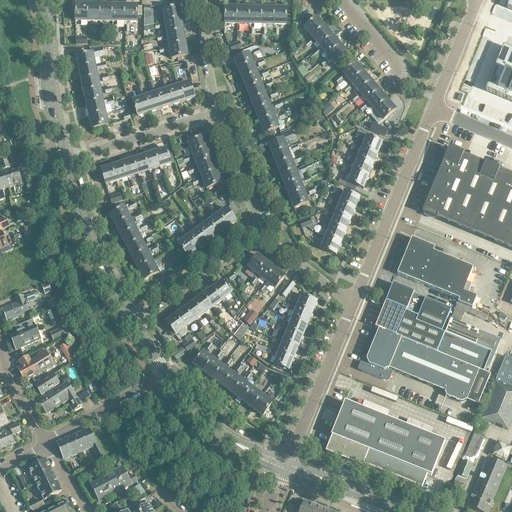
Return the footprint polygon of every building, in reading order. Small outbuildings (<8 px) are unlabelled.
[(88,6),(76,6),(75,21),(88,22),(88,6)] [(88,22),(100,22),(100,6),(88,6),(88,22)] [(100,6),(100,22),(112,22),(113,6),(100,6)] [(112,22),(125,22),(125,7),(113,6),(112,22)] [(125,22),(137,23),(137,7),(125,7),(125,22)] [(181,20),(179,8),(163,11),(165,23),(181,20)] [(237,9),(225,8),(224,25),(237,25),(237,9)] [(249,9),(237,9),(237,25),(249,25),(249,9)] [(261,25),(261,9),(249,9),(249,25),(261,25)] [(274,9),(261,9),(261,25),(274,25),(274,9)] [(286,26),(286,10),(274,9),(274,25),(286,26)] [(325,28),(317,18),(305,29),(313,38),(325,28)] [(167,35),(183,33),(181,20),(165,23),(167,35)] [(325,28),(313,38),(321,48),(333,37),(325,28)] [(168,40),(169,47),(185,44),(183,33),(167,35),(163,36),(164,41),(168,40)] [(333,37),(321,48),(328,57),(340,46),(333,37)] [(187,57),(185,44),(169,47),(165,48),(166,53),(170,52),(172,60),(187,57)] [(328,63),(331,60),(337,67),(349,56),(340,46),(328,57),(325,59),(328,63)] [(495,67),(505,71),(511,53),(511,50),(503,47),(495,67)] [(102,48),(90,48),(91,54),(76,57),(79,69),(95,66),(93,59),(104,56),(102,48)] [(249,54),(234,60),(239,70),(253,65),(257,63),(258,62),(256,56),(254,57),(252,53),(249,54)] [(343,74),(340,77),(343,80),(346,78),(351,84),(363,73),(355,64),(343,74)] [(95,66),(79,69),(82,82),(97,78),(96,71),(100,70),(99,65),(95,66)] [(239,70),(243,81),(257,75),(253,65),(239,70)] [(495,67),(484,92),(495,96),(505,71),(495,67)] [(511,83),(511,73),(505,71),(495,96),(505,100),(511,83)] [(363,73),(351,84),(359,93),(371,82),(363,73)] [(311,74),(304,79),(308,84),(315,79),(311,74)] [(243,81),(247,92),(261,86),(257,75),(243,81)] [(84,94),(100,90),(97,78),(82,82),(84,94)] [(367,102),(379,91),(371,82),(359,93),(356,95),(359,99),(362,97),(367,102)] [(174,88),(167,90),(172,106),(183,102),(178,87),(177,83),(172,84),(174,88)] [(195,99),(190,83),(178,87),(183,102),(195,99)] [(261,86),(247,92),(251,102),(266,97),(261,86)] [(87,106),(103,102),(100,90),(84,94),(87,106)] [(162,92),(155,94),(160,110),(172,106),(167,90),(162,92)] [(379,91),(367,102),(370,106),(375,112),(387,101),(379,91)] [(160,110),(155,94),(144,98),(149,113),(160,110)] [(266,97),(251,102),(256,113),(270,107),(266,97)] [(132,102),(137,117),(149,113),(144,98),(132,102)] [(387,101),(375,112),(383,121),(395,111),(387,101)] [(89,118),(105,114),(103,102),(87,106),(89,118)] [(328,105),(322,110),(327,116),(333,111),(328,105)] [(270,107),(256,113),(260,124),(274,118),(270,107)] [(284,114),(278,116),(280,121),(286,119),(285,118),(291,116),(290,112),(284,115),(284,114)] [(92,130),(108,126),(105,114),(89,118),(92,130)] [(260,124),(264,134),(278,129),(274,118),(260,124)] [(372,125),(370,131),(384,137),(387,131),(372,125)] [(355,138),(365,142),(362,149),(377,155),(382,144),(367,138),(369,133),(359,129),(355,138)] [(282,140),(269,145),(273,156),(287,150),(291,149),(291,148),(289,142),(294,140),(291,131),(281,135),(282,140)] [(203,138),(188,144),(192,155),(207,149),(203,138)] [(4,145),(6,151),(13,148),(10,142),(4,145)] [(192,155),(197,167),(212,161),(207,149),(192,155)] [(362,149),(357,161),(372,167),(377,155),(362,149)] [(463,155),(449,149),(440,171),(465,181),(473,163),(462,158),(463,155)] [(171,164),(166,150),(155,153),(160,168),(171,164)] [(277,166),(291,161),(287,150),(273,156),(277,166)] [(160,168),(155,153),(144,157),(149,171),(160,168)] [(149,171),(144,157),(133,160),(138,175),(149,171)] [(291,161),(277,166),(281,177),(296,172),(293,165),(297,164),(295,159),(291,161)] [(138,175),(133,160),(122,164),(127,178),(138,175)] [(0,201),(5,200),(2,190),(14,186),(22,184),(17,169),(9,171),(8,169),(9,168),(6,161),(0,163),(3,173),(0,174),(0,201)] [(197,167),(202,178),(217,172),(212,161),(197,167)] [(357,161),(352,172),(367,178),(372,167),(357,161)] [(485,164),(484,167),(473,163),(465,181),(461,192),(479,200),(492,167),(485,164)] [(127,178),(122,164),(112,167),(116,182),(127,178)] [(305,168),(299,170),(301,175),(307,172),(313,170),(311,166),(305,169),(305,168)] [(101,171),(105,185),(116,182),(112,167),(101,171)] [(498,173),(499,170),(492,167),(479,200),(497,207),(509,178),(498,173)] [(296,172),(281,177),(286,188),(300,182),(297,176),(301,175),(299,170),(296,172)] [(367,178),(352,172),(349,170),(347,175),(351,176),(348,183),(363,190),(367,178)] [(465,181),(440,171),(431,193),(456,203),(461,192),(465,181)] [(206,190),(221,184),(217,172),(202,178),(206,190)] [(511,179),(509,178),(497,207),(511,213),(511,179)] [(304,193),(300,182),(286,188),(290,198),(304,193)] [(448,222),(466,229),(479,200),(461,192),(456,203),(448,222)] [(294,209),(308,204),(304,193),(290,198),(294,209)] [(354,210),(359,199),(344,193),(339,204),(354,210)] [(437,220),(438,217),(448,222),(456,203),(431,193),(422,214),(437,220)] [(120,195),(109,198),(111,205),(122,201),(120,195)] [(253,199),(257,208),(265,205),(260,196),(253,199)] [(466,229),(484,237),(497,207),(479,200),(466,229)] [(339,204),(335,216),(350,222),(354,210),(339,204)] [(115,226),(130,219),(126,212),(130,211),(128,206),(110,216),(115,226)] [(484,237),(502,244),(511,221),(511,213),(497,207),(484,237)] [(236,222),(226,209),(216,216),(226,229),(236,222)] [(20,213),(15,214),(19,223),(25,221),(22,212),(20,213)] [(207,223),(216,236),(226,229),(216,216),(214,213),(210,216),(213,219),(207,223)] [(330,227),(345,233),(350,222),(335,216),(331,214),(329,219),(333,220),(330,227)] [(8,246),(1,231),(9,227),(5,218),(0,220),(0,243),(3,249),(8,246)] [(115,226),(121,237),(135,230),(130,219),(115,226)] [(309,219),(304,221),(307,227),(312,232),(315,228),(312,225),(309,219)] [(511,221),(502,244),(511,248),(511,221)] [(216,236),(207,223),(197,231),(207,244),(216,236)] [(340,245),(345,233),(330,227),(326,225),(324,230),(328,232),(325,238),(340,245)] [(193,233),(187,238),(197,251),(207,244),(197,231),(195,227),(191,230),(193,233)] [(135,230),(121,237),(127,248),(141,241),(138,234),(141,232),(139,228),(135,230)] [(187,258),(197,251),(187,238),(185,234),(181,237),(183,241),(178,245),(187,258)] [(321,250),(336,256),(340,245),(325,238),(321,250)] [(287,239),(280,244),(286,252),(292,247),(287,239)] [(433,253),(435,249),(411,239),(397,275),(460,301),(473,269),(433,253)] [(141,241),(127,248),(132,259),(147,252),(141,241)] [(0,250),(0,251),(2,255),(11,251),(10,249),(13,248),(11,244),(10,244),(9,246),(8,246),(3,249),(0,243),(0,250)] [(147,252),(132,259),(138,270),(153,263),(149,256),(153,255),(153,254),(150,250),(147,252)] [(257,256),(248,268),(257,275),(266,263),(257,256)] [(156,261),(153,263),(138,270),(144,281),(158,274),(155,267),(158,266),(156,261)] [(257,275),(254,278),(258,281),(260,278),(266,282),(275,270),(266,263),(257,275)] [(275,290),(284,277),(275,270),(266,282),(275,290)] [(285,298),(294,285),(289,281),(280,294),(285,298)] [(230,295),(221,282),(212,289),(221,301),(230,295)] [(42,285),(45,294),(51,292),(47,283),(42,285)] [(405,341),(437,354),(444,335),(442,334),(451,311),(413,295),(414,293),(393,285),(387,298),(386,298),(384,299),(382,305),(383,307),(384,307),(375,328),(405,341)] [(212,289),(203,296),(212,308),(221,301),(212,289)] [(28,313),(25,305),(32,303),(30,296),(23,298),(22,297),(15,300),(17,304),(3,309),(7,322),(28,313)] [(212,308),(203,296),(194,303),(203,315),(212,308)] [(316,303),(301,297),(297,308),(312,314),(316,303)] [(194,303),(184,309),(193,322),(203,315),(194,303)] [(307,326),(312,314),(297,308),(292,320),(307,326)] [(193,322),(184,309),(175,316),(184,329),(193,322)] [(243,320),(250,325),(258,315),(251,310),(243,320)] [(166,323),(175,335),(179,333),(182,337),(187,333),(184,329),(175,316),(166,323)] [(292,320),(288,318),(287,323),(290,324),(287,331),(302,337),(307,326),(292,320)] [(15,328),(17,332),(9,336),(16,351),(40,340),(32,321),(15,328)] [(501,341),(450,321),(444,335),(495,356),(501,341)] [(53,341),(68,334),(64,327),(50,334),(53,341)] [(484,373),(465,365),(437,354),(405,341),(375,328),(359,366),(362,372),(384,381),(390,379),(393,371),(444,393),(446,398),(461,404),(467,402),(478,406),(490,376),(484,373)] [(286,336),(283,342),(298,348),(302,337),(287,331),(286,336)] [(495,356),(444,335),(437,354),(465,365),(484,373),(484,372),(490,368),(495,356)] [(187,352),(196,346),(192,341),(183,347),(187,352)] [(283,342),(278,354),(293,360),(298,348),(283,342)] [(66,344),(59,348),(69,364),(76,360),(66,344)] [(257,347),(255,350),(267,355),(273,357),(274,352),(268,350),(257,347)] [(18,362),(19,363),(21,367),(17,369),(25,382),(54,366),(46,351),(35,357),(36,357),(30,361),(28,356),(18,362)] [(268,365),(271,358),(258,352),(255,358),(268,365)] [(278,354),(274,352),(273,357),(276,358),(273,365),(288,371),(293,360),(278,354)] [(203,353),(193,366),(203,373),(212,360),(203,353)] [(511,360),(505,357),(495,381),(496,382),(511,388),(511,360)] [(222,367),(212,360),(203,373),(213,380),(222,367)] [(226,370),(229,367),(225,364),(222,367),(213,380),(223,388),(232,375),(226,370)] [(223,388),(233,395),(242,382),(236,377),(239,374),(235,371),(232,375),(223,388)] [(286,378),(276,374),(273,380),(283,384),(286,378)] [(36,387),(41,396),(59,385),(53,376),(36,387)] [(61,380),(64,384),(69,381),(66,376),(61,380)] [(246,385),(249,381),(245,378),(242,382),(233,395),(243,402),(252,389),(246,385)] [(511,408),(511,388),(496,382),(489,399),(511,408)] [(37,401),(46,415),(68,401),(74,411),(81,406),(80,404),(90,397),(87,392),(77,399),(67,383),(52,393),(51,392),(37,401)] [(91,394),(92,394),(97,392),(94,385),(88,387),(91,394)] [(262,397),(252,389),(243,402),(252,409),(262,397)] [(252,409),(262,417),(272,404),(262,397),(252,409)] [(480,419),(489,423),(494,425),(494,424),(502,427),(501,428),(508,431),(511,420),(511,408),(489,399),(480,419)] [(331,437),(332,437),(369,452),(363,465),(421,489),(427,476),(431,477),(445,443),(344,403),(331,437)] [(17,424),(1,431),(2,434),(0,434),(0,449),(15,443),(12,436),(21,432),(17,424)] [(97,446),(89,430),(74,437),(81,453),(92,448),(98,460),(105,457),(98,445),(97,446)] [(57,444),(63,460),(81,453),(74,437),(57,444)] [(325,453),(362,468),(363,465),(369,452),(332,437),(325,453)] [(482,471),(478,483),(496,490),(506,466),(487,458),(482,470),(482,471)] [(36,485),(54,476),(46,461),(28,470),(36,485)] [(472,465),(463,461),(458,475),(466,479),(472,465)] [(127,479),(121,467),(102,477),(103,479),(91,485),(98,500),(114,492),(115,494),(136,483),(133,476),(127,479)] [(36,485),(44,501),(62,492),(56,480),(54,476),(36,485)] [(21,477),(15,480),(21,492),(27,489),(21,477)] [(460,491),(462,485),(463,485),(465,481),(456,477),(452,488),(460,491)] [(491,502),(496,490),(478,483),(473,494),(471,494),(466,507),(478,511),(488,511),(493,503),(491,502)] [(140,485),(133,490),(138,498),(143,495),(145,494),(140,485)] [(146,499),(143,495),(138,498),(123,508),(120,503),(112,507),(115,511),(126,511),(129,510),(133,507),(146,499)] [(41,502),(38,503),(37,501),(28,505),(30,511),(34,511),(44,507),(41,502)] [(71,511),(67,502),(47,511),(71,511)] [(140,510),(137,511),(152,511),(148,505),(145,502),(138,506),(140,510)] [(330,511),(305,502),(300,511),(330,511)]
